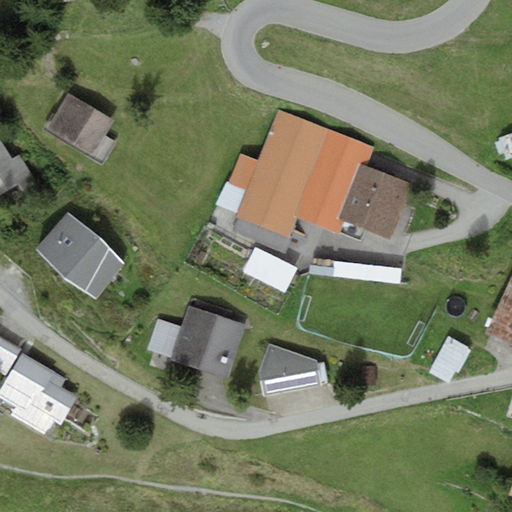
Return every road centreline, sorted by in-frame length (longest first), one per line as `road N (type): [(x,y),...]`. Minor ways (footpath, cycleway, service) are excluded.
road 1 (residential): [(471,0),(444,24),(390,37),(267,7),(248,15),(238,46),(256,72),(380,120),(511,192)]
road 2 (residential): [(511,379),(225,429),(189,419),(74,355),(0,297)]
